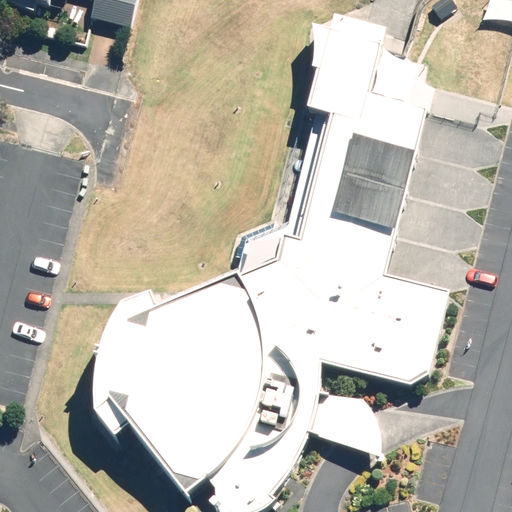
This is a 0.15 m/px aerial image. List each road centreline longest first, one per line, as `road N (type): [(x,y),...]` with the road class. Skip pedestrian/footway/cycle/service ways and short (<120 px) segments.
road 1 (unknown): [(333,511),(392,447),(491,414)]
road 2 (residential): [(117,109),(0,81)]
